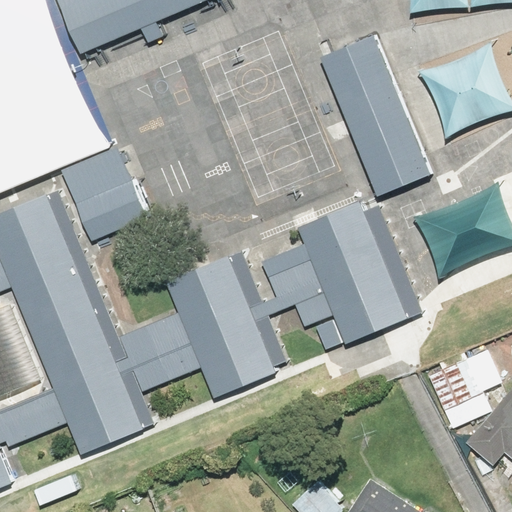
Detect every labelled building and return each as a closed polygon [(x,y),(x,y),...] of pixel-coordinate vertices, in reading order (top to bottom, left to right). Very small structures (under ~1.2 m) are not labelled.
[(0,0),(0,188),(112,142),(51,0),(0,0)] [(59,0),(81,51),(200,0),(59,0)] [(377,27),(320,51),(383,199),(441,175),(377,27)] [(123,147),(63,173),(92,239),(151,214),(123,147)] [(51,193),(0,214),(0,255),(13,286),(54,383),(71,422),(82,447),(148,419),(51,193)] [(360,200),(294,227),(301,243),(259,260),(281,314),(296,308),(303,325),(336,312),(351,350),(411,326),(360,200)] [(236,254),(168,283),(179,308),(119,333),(143,389),(204,363),(220,400),(286,372),(236,254)] [(0,492),(20,484),(6,449),(71,422),(54,383),(0,404),(0,290),(13,286),(0,255),(0,492)] [(480,307),(460,316),(472,343),(492,334),(480,307)] [(490,350),(430,374),(442,406),(503,382),(490,350)] [(511,393),(471,443),(497,465),(508,452),(511,454),(511,393)] [(431,511),(377,476),(352,511),(431,511)] [(319,478),(291,504),(298,511),(339,511),(345,507),(319,478)]
